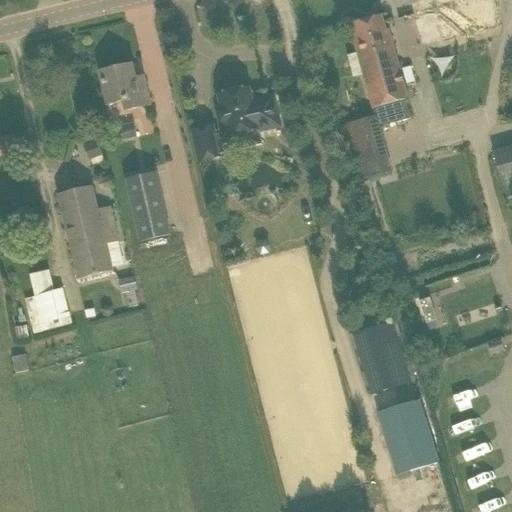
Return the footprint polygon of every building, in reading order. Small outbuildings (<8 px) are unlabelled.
[(439,0),(413,7),(429,63),(506,42),(494,0),(439,0)] [(354,41),(376,117),(379,128),(411,119),(406,100),(408,99),(389,31),(385,32),(381,16),(354,24),(358,39),(354,41)] [(150,106),(143,78),(135,79),(132,65),(101,73),(109,105),(124,102),(126,111),(150,106)] [(281,127),(274,97),(252,102),(249,89),(219,96),(223,113),(218,114),(223,135),(228,134),(229,137),(258,131),(258,132),(281,127)] [(391,173),(379,130),(379,128),(376,117),(347,125),(362,181),(391,173)] [(223,158),(215,125),(191,130),(199,163),(223,158)] [(0,156),(20,152),(16,136),(0,139),(0,156)] [(87,145),(92,160),(103,155),(97,141),(87,145)] [(496,162),(503,186),(511,183),(511,164),(511,165),(509,158),(496,162)] [(127,181),(131,199),(161,192),(157,174),(127,181)] [(99,211),(93,188),(59,197),(80,280),(114,272),(107,245),(120,242),(115,225),(111,208),(99,211)] [(42,329),(73,322),(66,287),(56,289),(51,269),(30,274),(42,329)] [(393,324),(354,336),(372,394),(411,382),(393,324)] [(78,338),(38,343),(40,358),(80,352),(78,338)] [(488,346),(491,355),(503,350),(500,342),(488,346)]
